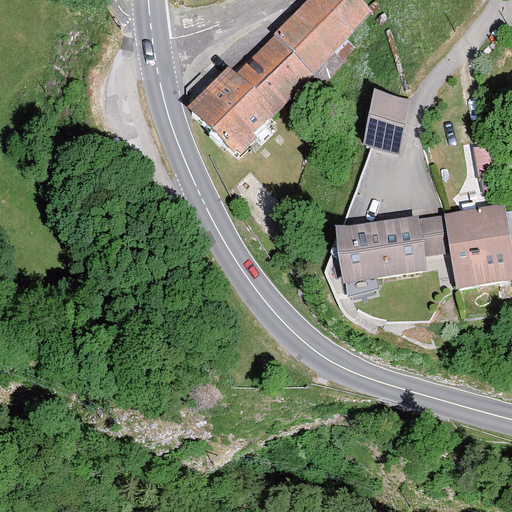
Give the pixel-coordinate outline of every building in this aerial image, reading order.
[(186,115),(234,158),(236,156),(241,162),(258,146),(252,140),(270,121),(272,123),(315,79),(323,87),(359,50),(349,40),(373,16),(356,0),(312,0),(235,80),(228,73),(186,115)] [(403,158),(412,103),(374,97),(364,152),(403,158)] [(492,148),(474,151),(479,184),(498,181),(492,148)] [(450,254),(455,293),(511,285),(511,214),(504,215),(503,210),(445,218),(450,254)] [(335,233),(342,288),(427,277),(424,258),(450,254),(445,218),(335,233)]
